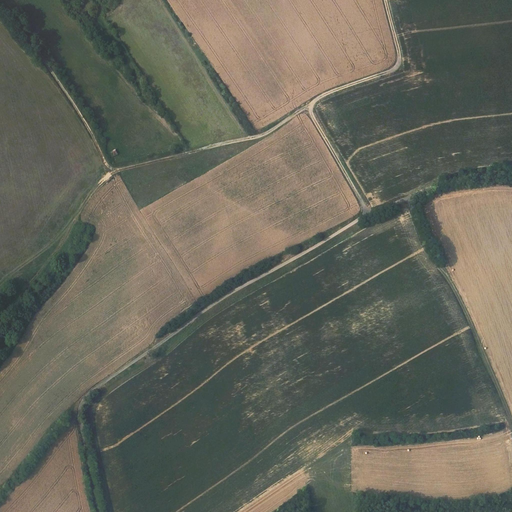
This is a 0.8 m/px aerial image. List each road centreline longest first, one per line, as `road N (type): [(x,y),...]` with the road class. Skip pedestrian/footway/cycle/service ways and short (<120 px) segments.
road 1 (track): [(387,0),(399,61),(310,107),(367,211),(211,303),(87,394),(76,413),(96,511)]
road 2 (track): [(310,107),(257,136),(110,164),(2,0)]
road 3 (track): [(367,211),(466,176),(511,175)]
